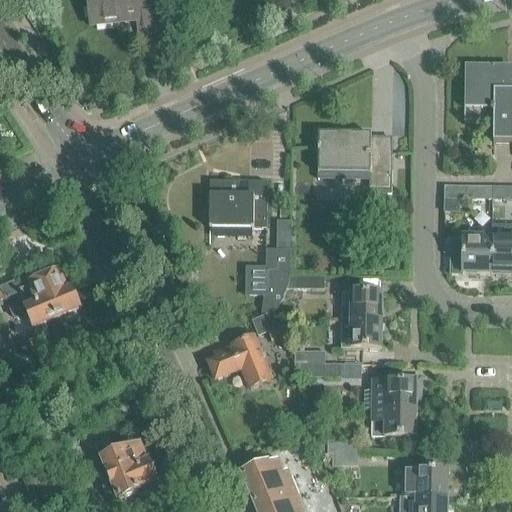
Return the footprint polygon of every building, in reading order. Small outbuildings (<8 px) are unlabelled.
[(137,25),(138,37),(161,35),(157,0),(86,0),(89,29),(137,25)] [(511,93),(509,94),(509,69),(465,68),(464,126),(493,127),(493,145),(511,145),(511,93)] [(318,175),(318,180),(370,181),(370,192),(392,192),(393,142),(373,142),(373,137),(319,136),(318,175)] [(209,186),(209,232),(267,233),(267,186),(209,186)] [(460,202),(466,202),(492,202),(492,189),(445,189),(445,201),(445,202),(460,202)] [(460,202),(445,202),(445,201),(445,214),(460,214),(460,202)] [(511,275),(511,228),(493,228),(493,240),(492,276),(511,275)] [(489,240),(489,245),(450,244),(450,279),(492,279),(492,276),(493,240),(489,240)] [(286,292),(289,278),(290,275),(290,253),(266,252),(265,316),(278,310),(286,292)] [(190,280),(202,274),(195,262),(184,269),(190,280)] [(34,332),(61,320),(65,330),(79,324),(75,314),(78,313),(71,295),(69,295),(61,275),(20,292),(16,283),(1,289),(13,318),(27,313),(34,332)] [(324,279),(289,278),(286,292),(324,292),(324,279)] [(342,325),(383,325),(383,297),(342,297),(342,325)] [(275,314),(252,323),(258,339),(268,335),(272,345),(285,340),(275,314)] [(383,353),(383,325),(342,325),(341,353),(383,353)] [(216,359),(217,363),(209,366),(216,383),(243,372),(251,393),(271,385),(254,342),(234,350),(234,351),(216,359)] [(294,367),(300,367),(325,367),(325,354),(294,354),(294,367)] [(325,367),(300,367),(299,379),(341,380),(341,367),(325,367)] [(363,394),(363,412),(372,412),(420,413),(421,381),(396,381),(395,386),(372,385),(372,394),(363,394)] [(9,418),(20,414),(15,403),(4,407),(9,418)] [(420,415),(420,413),(372,412),(372,442),(416,442),(416,415),(420,415)] [(327,456),(332,456),(358,456),(358,443),(327,442),(327,456)] [(142,449),(100,465),(98,466),(113,505),(116,504),(116,503),(139,494),(142,502),(159,496),(155,486),(148,467),(149,466),(142,449)] [(266,456),(240,466),(243,474),(241,474),(242,476),(241,477),(255,511),(305,511),(301,500),(299,501),(288,473),(284,475),(279,463),(271,466),(269,463),(266,456)] [(332,456),(332,468),(357,469),(358,456),(332,456)] [(63,494),(53,470),(22,482),(32,506),(63,494)] [(405,498),(400,499),(400,501),(417,501),(447,501),(447,473),(417,473),(417,474),(406,474),(405,498)] [(400,501),(399,511),(446,511),(447,501),(417,501),(400,501)]
